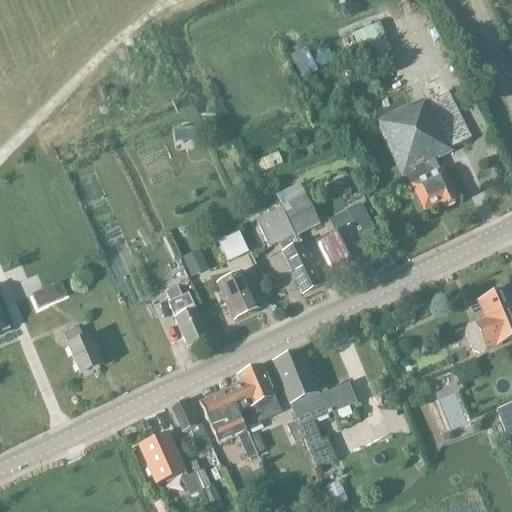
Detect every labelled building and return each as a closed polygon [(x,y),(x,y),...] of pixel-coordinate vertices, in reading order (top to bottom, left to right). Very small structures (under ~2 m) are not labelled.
[(396,61),(381,26),(354,37),(369,72),(396,61)] [(411,110),(409,107),(374,124),(401,179),(405,177),(410,187),(405,189),(419,217),(439,207),(440,209),(444,207),(447,209),(453,206),(454,201),(457,200),(443,170),(440,172),(435,163),(452,154),(450,151),(471,141),(447,93),(411,110)] [(193,142),(192,129),(180,131),(181,143),(193,142)] [(306,196),(283,208),(298,238),(321,226),(306,196)] [(255,221),(268,251),(294,239),(281,209),(255,221)] [(347,214),(327,223),(334,236),(316,245),(331,273),(368,255),(347,214)] [(216,241),(226,262),(246,252),(237,232),(216,241)] [(281,255),(302,297),(322,287),(301,245),(281,255)] [(181,259),(188,274),(198,270),(191,254),(181,259)] [(215,288),(232,322),(257,310),(241,275),(215,288)] [(166,305),(187,350),(208,341),(188,296),(181,299),(177,290),(165,295),(169,304),(166,305)] [(468,328),(464,336),(470,351),(480,356),(501,347),(496,337),(511,330),(511,302),(507,291),(504,293),(503,291),(496,291),(491,296),(491,298),(478,304),(485,320),(475,325),(468,328)] [(66,348),(79,378),(101,369),(88,338),(83,340),(78,330),(63,337),(68,347),(66,348)] [(300,353),(273,364),(288,401),(292,412),(299,428),(356,405),(348,386),(327,395),(325,391),(317,394),(300,353)] [(246,432),(281,416),(274,399),(261,368),(237,378),(241,386),(229,391),(239,414),(238,415),(246,432)] [(199,405),(218,447),(237,438),(247,434),(246,432),(238,415),(239,414),(229,391),(199,405)] [(171,409),(182,434),(190,431),(201,456),(213,451),(201,426),(190,401),(171,409)] [(511,408),(498,414),(511,449),(511,408)] [(316,428),(301,434),(315,469),(336,461),(327,440),(322,442),(316,428)] [(139,448),(156,486),(185,472),(168,435),(139,448)] [(248,438),(239,442),(248,462),(257,458),(248,438)] [(204,471),(195,475),(198,483),(199,482),(204,492),(203,493),(211,511),(217,511),(226,508),(215,486),(211,488),(204,471)] [(182,481),(190,498),(202,493),(194,475),(182,481)] [(327,488),(335,509),(348,504),(340,483),(327,488)]
